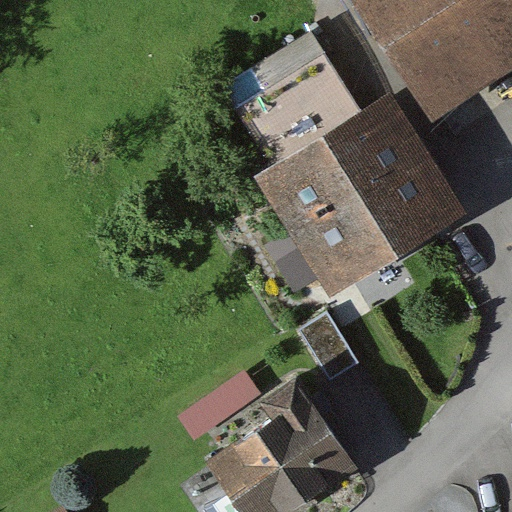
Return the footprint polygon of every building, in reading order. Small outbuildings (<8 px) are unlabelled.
[(511,0),(363,0),(436,113),(511,63),(511,0)] [(465,203),(390,82),(368,96),(334,42),(235,103),(270,158),(260,165),(334,283),(465,203)] [(330,311),(301,329),(333,380),(362,363),(330,311)] [(283,511),(361,460),(299,368),(264,391),(273,406),(209,448),(251,511),(283,511)] [(237,375),(181,411),(196,435),(252,398),(237,375)]
